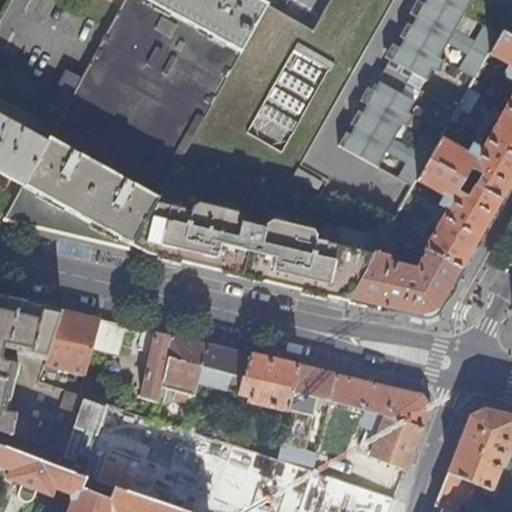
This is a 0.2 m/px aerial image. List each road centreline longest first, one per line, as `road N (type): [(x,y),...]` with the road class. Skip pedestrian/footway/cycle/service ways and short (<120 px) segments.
road 1 (secondary): [(0,257),(330,336)]
road 2 (secondary): [(467,352),(369,333),(330,336)]
road 3 (residential): [(458,380),(413,511)]
road 4 (secondary): [(330,336),(368,358),(458,380)]
